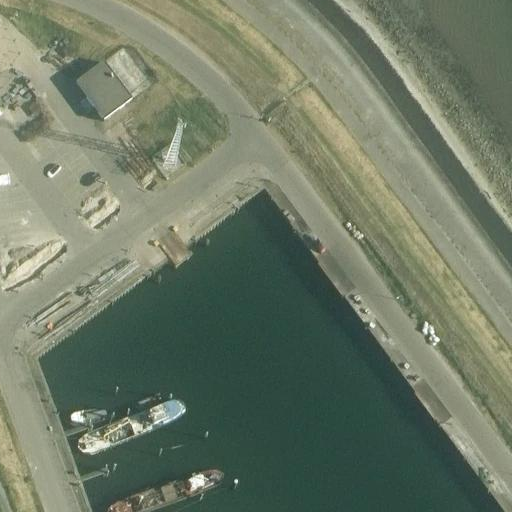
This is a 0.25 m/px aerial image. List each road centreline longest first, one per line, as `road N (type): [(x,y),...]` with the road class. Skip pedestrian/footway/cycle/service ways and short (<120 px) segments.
road 1 (unclassified): [(258,142),(511,498)]
road 2 (unclassified): [(0,331),(258,142)]
road 3 (unclassified): [(62,0),(167,52),(216,91),(258,142)]
road 4 (unclassified): [(58,511),(0,346)]
